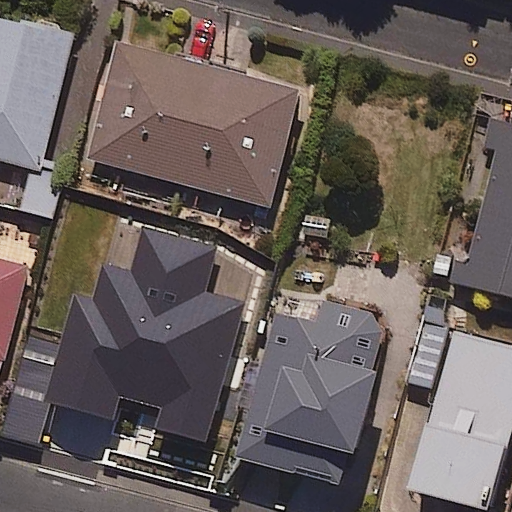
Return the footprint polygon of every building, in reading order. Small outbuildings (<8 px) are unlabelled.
[(78,32),(0,11),(0,155),(43,166),(78,32)] [(305,86),(123,38),(93,154),(274,202),(305,86)] [(511,117),(491,112),(470,192),(489,196),(473,258),(458,254),(453,275),(511,289),(511,117)] [(0,380),(32,264),(0,254),(0,380)] [(240,403),(253,407),(240,452),(347,482),(395,317),(326,298),(319,319),(282,308),(267,359),(253,355),(240,403)] [(511,446),(511,341),(429,318),(411,384),(441,392),(417,480),(496,502),(511,446)] [(65,345),(29,335),(4,433),(40,443),(65,345)]
